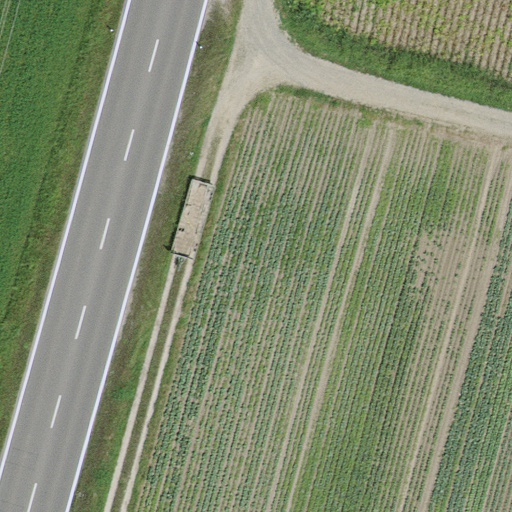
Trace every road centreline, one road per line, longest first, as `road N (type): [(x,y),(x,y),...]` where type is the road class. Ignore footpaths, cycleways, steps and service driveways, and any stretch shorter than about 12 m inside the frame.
road 1 (primary): [(163,0),(24,511)]
road 2 (track): [(242,54),(110,511)]
road 3 (track): [(511,135),(242,54),(255,0)]
